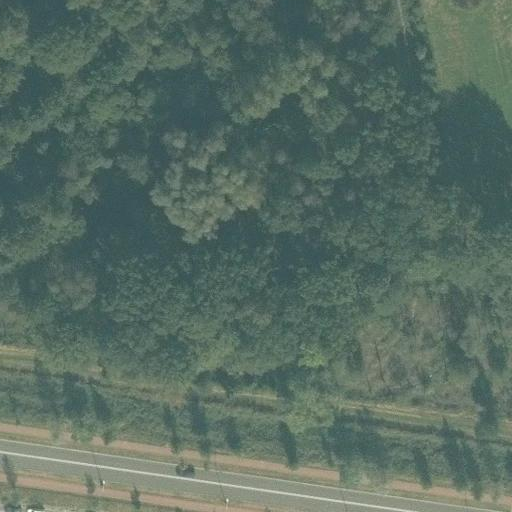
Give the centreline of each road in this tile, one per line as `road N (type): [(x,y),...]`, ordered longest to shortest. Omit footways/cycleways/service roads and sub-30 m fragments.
road 1 (tertiary): [(397,511),(0,453)]
road 2 (track): [(511,230),(446,250),(391,0)]
road 3 (track): [(446,250),(237,315)]
